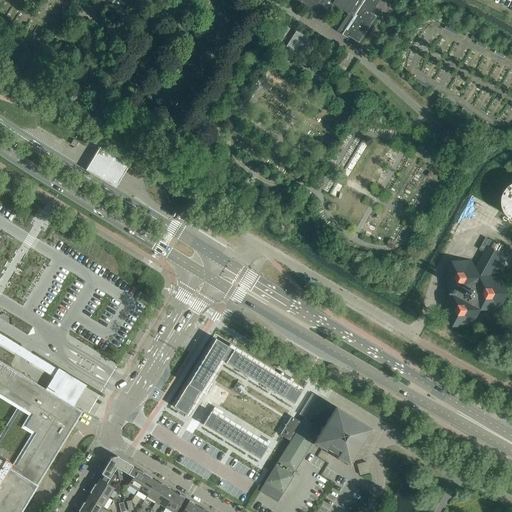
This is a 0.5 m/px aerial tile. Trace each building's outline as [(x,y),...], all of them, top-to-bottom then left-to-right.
[(297,0),(313,11),(316,6),(319,7),(317,11),(324,15),(332,3),(353,17),(343,32),(348,36),(359,43),(376,17),(371,13),(379,0),(297,0)] [(291,50),(301,56),(308,45),(298,39),(291,50)] [(130,166),(100,148),(86,171),(116,189),(128,168),(130,166)] [(511,184),(511,185),(509,187),(507,188),(507,189),(506,190),(505,192),(505,193),(504,194),(504,195),(503,196),(503,197),(503,199),(503,200),(503,201),(503,203),(503,204),(503,205),(503,206),(504,208),(504,209),(505,210),(505,211),(506,212),(506,213),(507,214),(509,216),(510,217),(511,218),(511,184)] [(442,281),(444,279),(453,294),(445,308),(442,307),(442,312),(445,311),(470,324),(470,329),(475,326),(473,324),(480,310),(481,309),(493,309),(498,309),(498,312),(503,309),(499,307),(499,279),(502,277),(497,274),(497,277),(490,277),(499,261),(504,264),(511,252),(486,238),(479,250),(484,252),(475,269),(472,263),(474,261),(469,259),(469,262),(445,277),(442,275),(442,281)] [(58,370),(0,334),(0,345),(54,378),(58,370)] [(229,346),(216,338),(174,407),(187,415),(229,346)] [(302,391),(233,349),(226,362),(294,404),(302,391)] [(0,511),(19,511),(31,492),(39,480),(72,426),(80,412),(74,408),(60,400),(46,391),(0,362),(0,511)] [(54,378),(46,391),(60,400),(74,408),(87,387),(58,370),(54,378)] [(317,397),(312,393),(299,414),(305,418),(317,397)] [(290,442),(260,491),(277,501),(283,493),(283,492),(285,489),(286,489),(286,488),(285,488),(290,480),(291,481),(291,480),(290,480),(293,476),(293,477),(293,476),(292,475),(295,471),(295,470),(297,466),(298,467),(298,466),(297,466),(303,458),(303,457),(308,449),(309,449),(308,449),(314,438),(316,440),(315,441),(315,442),(316,442),(323,446),(323,447),(332,452),(331,452),(332,452),(340,457),(340,458),(341,458),(341,457),(342,458),(348,462),(348,463),(349,462),(353,454),(354,455),(354,454),(355,453),(359,448),(358,447),(359,446),(359,445),(360,444),(362,444),(363,438),(364,437),(365,437),(364,436),(369,429),(370,429),(369,429),(369,428),(361,424),(362,424),(361,423),(361,424),(353,419),(353,418),(352,418),(344,413),(343,413),(336,409),(336,408),(335,408),(335,409),(335,410),(332,409),(333,408),(333,407),(332,407),(325,403),(326,402),(325,402),(318,398),(318,397),(317,398),(302,422),(290,442)] [(268,447),(211,412),(203,425),(260,459),(268,447)] [(290,417),(280,434),(290,440),(289,441),(290,442),(302,422),(301,422),(300,423),(291,418),(290,417)] [(114,457),(116,467),(120,481),(121,480),(126,472),(133,477),(137,470),(132,467),(133,466),(117,456),(114,457)] [(112,474),(116,467),(114,457),(112,457),(111,457),(101,474),(102,474),(99,479),(106,484),(106,483),(110,485),(115,476),(112,474)] [(357,464),(360,476),(370,474),(367,462),(357,464)] [(143,472),(142,473),(137,470),(133,477),(128,484),(138,490),(147,475),(143,472)] [(151,478),(152,477),(147,475),(138,490),(147,496),(156,481),(151,478)] [(114,488),(110,485),(106,483),(106,484),(99,479),(96,484),(95,483),(92,488),(108,498),(114,488)] [(161,483),(161,484),(156,481),(147,496),(156,502),(166,486),(161,483)] [(170,490),(170,489),(166,486),(156,502),(165,507),(174,493),(170,490)] [(90,492),(91,493),(88,498),(103,507),(108,498),(92,488),(90,492)] [(180,494),(179,496),(174,493),(165,507),(172,511),(175,511),(185,497),(180,494)] [(85,503),(84,502),(81,506),(90,511),(99,511),(103,507),(88,498),(85,503)] [(194,504),(194,503),(189,500),(182,511),(195,511),(198,507),(194,504)]
